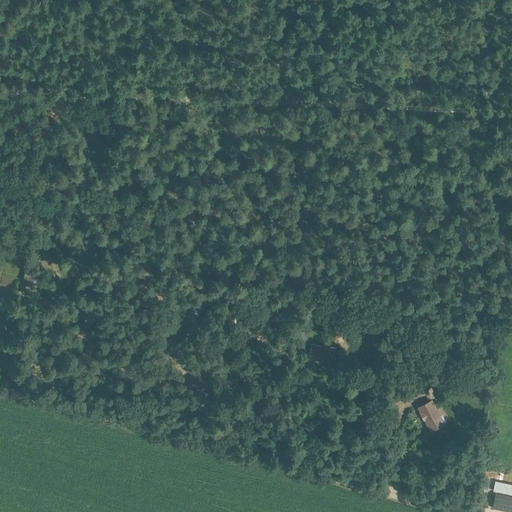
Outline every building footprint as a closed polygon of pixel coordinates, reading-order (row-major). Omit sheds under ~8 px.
[(45,275),(40,275),(28,273),(27,279),(31,280),(29,293),(43,294),(44,287),(45,278),(45,275)] [(241,324),(237,340),(247,342),(251,326),(241,324)] [(325,350),(311,346),(308,355),(323,358),(322,362),(330,364),(334,348),(326,346),(325,350)] [(231,376),(229,380),(235,382),(234,385),(243,389),(244,387),(245,383),(231,376)] [(433,377),(422,380),(424,386),(435,383),(433,377)] [(446,426),(432,401),(418,410),(431,434),(446,426)] [(492,509),(511,511),(511,496),(495,493),(492,509)]
